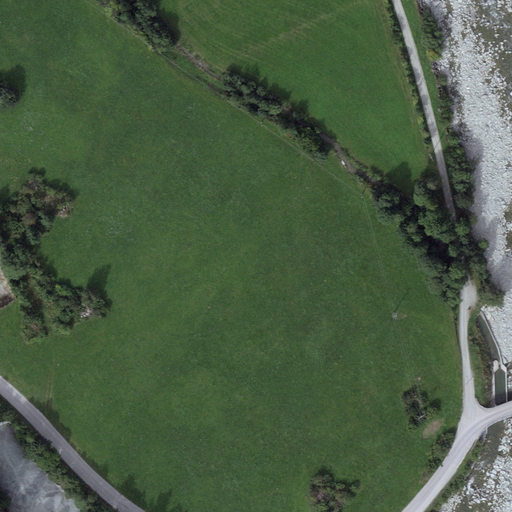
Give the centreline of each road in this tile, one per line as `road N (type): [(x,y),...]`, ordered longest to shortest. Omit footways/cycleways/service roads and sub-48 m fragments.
road 1 (residential): [(391,0),(420,81),(461,264),(473,401),(487,417)]
road 2 (residential): [(0,387),(134,511)]
road 3 (residential): [(413,511),(487,417)]
